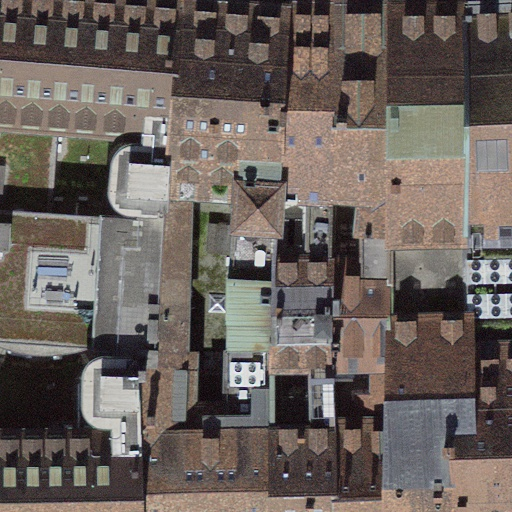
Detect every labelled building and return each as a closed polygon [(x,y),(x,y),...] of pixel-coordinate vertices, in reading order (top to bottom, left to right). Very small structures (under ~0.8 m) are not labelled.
[(155,339),(156,316),(169,157),(180,3),(140,0),(0,0),(0,511),(141,511),(138,362),(154,362),(155,339)] [(273,263),(286,12),(237,7),(180,3),(169,157),(156,316),(184,317),(183,347),(230,343),(230,345),(271,346),(271,310),(273,263)] [(511,511),(511,10),(467,13),(467,233),(471,346),(448,348),(462,511),(511,511)] [(334,167),(338,14),(312,13),(286,12),(273,263),(271,310),(331,309),(332,244),(335,201),(334,167)] [(335,201),(332,244),(363,243),(364,257),(388,256),(391,13),(364,13),(338,14),(334,167),(335,201)] [(388,256),(385,511),(462,511),(448,348),(471,346),(467,233),(467,13),(429,13),(391,13),(388,256)] [(363,243),(332,244),(331,309),(333,425),(335,511),(385,511),(388,256),(364,257),(363,243)] [(335,511),(333,425),(331,309),(271,310),(271,346),(272,511),(335,511)] [(272,511),(271,346),(230,345),(230,343),(183,347),(184,317),(156,316),(155,339),(154,362),(138,362),(141,511),(272,511)]
